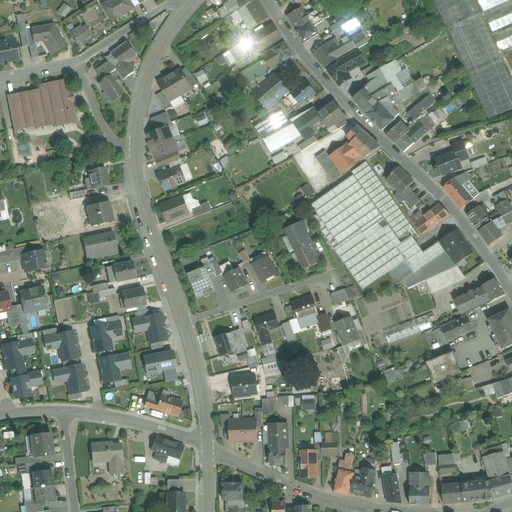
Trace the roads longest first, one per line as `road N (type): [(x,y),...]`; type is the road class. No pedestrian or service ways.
road 1 (residential): [(511,294),(459,218),(310,64),(267,0)]
road 2 (residential): [(208,444),(325,499),(393,511)]
road 3 (secondary): [(136,146),(138,192),(184,325)]
road 4 (residential): [(184,325),(318,279),(326,302)]
road 5 (residential): [(208,444),(65,410)]
road 6 (secondary): [(185,13),(146,81),(136,146)]
road 7 (residential): [(76,63),(169,3),(185,13)]
road 8 (secondary): [(184,325),(208,444)]
